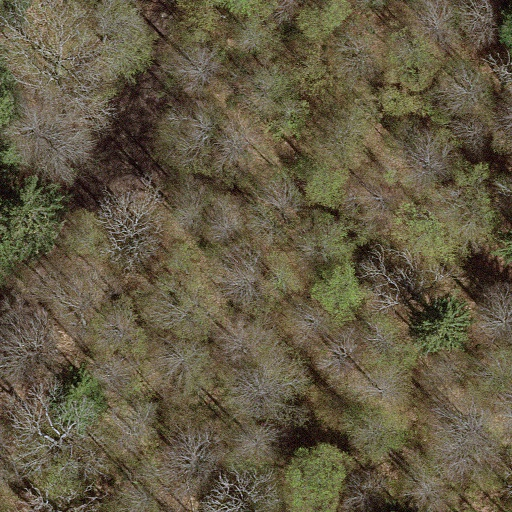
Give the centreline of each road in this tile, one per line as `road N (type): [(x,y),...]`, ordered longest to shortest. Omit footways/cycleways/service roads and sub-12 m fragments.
road 1 (track): [(188,0),(0,340)]
road 2 (track): [(0,65),(111,146)]
